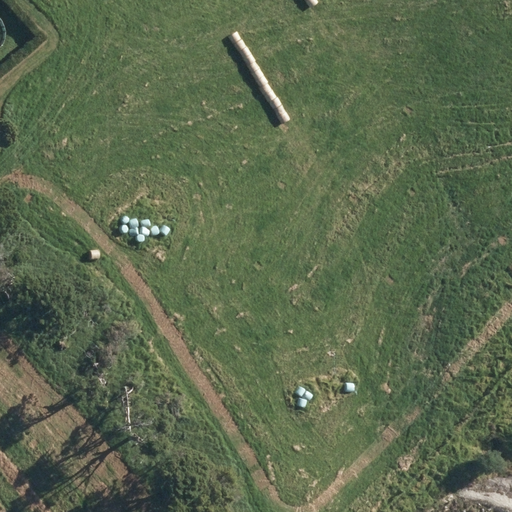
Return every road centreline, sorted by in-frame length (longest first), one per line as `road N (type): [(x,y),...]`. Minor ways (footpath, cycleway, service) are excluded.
road 1 (unknown): [(0,253),(308,511)]
road 2 (unknown): [(511,296),(326,511)]
